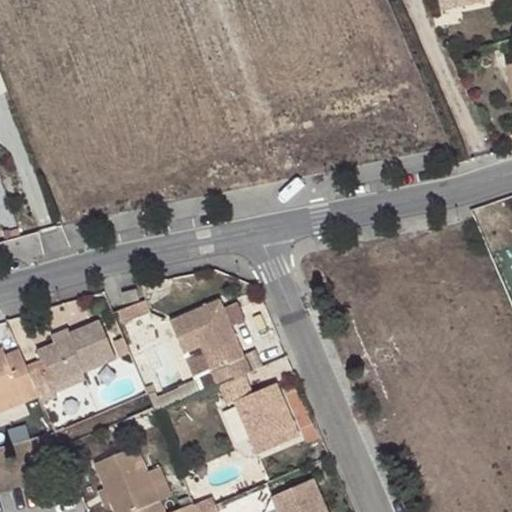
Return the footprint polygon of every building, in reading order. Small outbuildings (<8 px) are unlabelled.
[(428,0),(434,15),(463,5),(460,0),(428,0)] [(460,0),(463,5),(434,15),(436,22),(482,5),(479,0),(460,0)] [(138,300),(135,291),(121,294),(124,304),(138,300)] [(245,378),(251,375),(232,329),(224,311),(221,303),(171,324),(185,356),(207,347),(217,372),(212,373),(219,389),(220,389),(245,378)] [(238,305),(224,311),(232,329),(246,323),(238,305)] [(42,366),(28,371),(38,396),(42,406),(58,399),(55,393),(52,387),(83,374),(116,361),(98,321),(69,334),(70,337),(53,345),(36,351),(42,366)] [(50,337),(53,345),(70,337),(69,334),(67,331),(50,337)] [(195,381),(212,373),(217,372),(207,347),(185,356),(195,381)] [(0,404),(22,395),(24,402),(38,396),(28,371),(19,351),(6,358),(2,350),(0,351),(0,404)] [(52,387),(55,393),(85,380),(83,374),(52,387)] [(245,378),(220,389),(228,408),(236,405),(258,458),(299,440),(276,387),(253,397),(245,378)] [(0,411),(24,402),(22,395),(0,404),(0,411)] [(110,501),(114,511),(163,511),(160,503),(148,473),(147,473),(136,448),(94,465),(104,488),(110,501)] [(148,473),(160,503),(172,497),(159,469),(148,473)] [(318,511),(314,501),(321,498),(314,482),(272,499),(276,511),(318,511)] [(66,497),(63,487),(50,490),(54,500),(66,497)] [(105,504),(110,501),(104,488),(98,491),(105,504)] [(314,501),(318,511),(326,511),(321,498),(314,501)]
